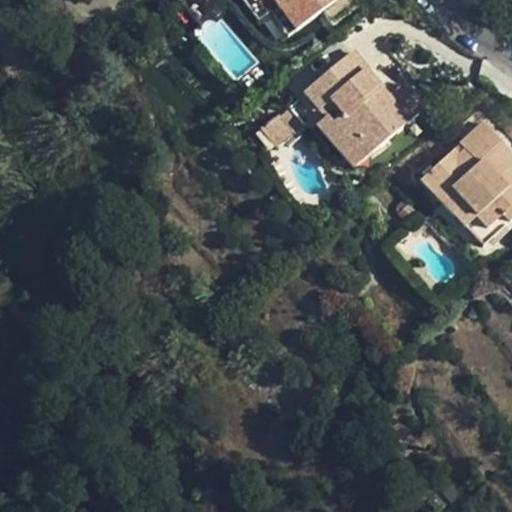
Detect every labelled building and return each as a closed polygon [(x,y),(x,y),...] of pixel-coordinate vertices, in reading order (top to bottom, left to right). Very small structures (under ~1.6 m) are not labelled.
[(257,20),(269,11),(276,7),(271,0),(256,0),(253,2),(247,7),(257,20)] [(256,0),(271,0),(295,32),(338,0),(251,0),(253,2),(256,0)] [(276,7),(269,11),(288,37),(295,32),(276,7)] [(372,95),(378,90),(363,72),(365,70),(351,53),(304,94),(317,110),(329,100),(344,118),(333,128),(349,147),(358,139),(371,155),(421,112),(399,87),(385,98),(380,104),(372,95)] [(380,104),(385,98),(378,90),(372,95),(380,104)] [(325,119),(333,128),(344,118),(329,100),(317,110),(325,119)] [(278,145),(296,128),(281,113),(263,130),(278,145)] [(316,126),(340,155),(349,147),(333,128),(325,119),(316,126)] [(501,176),(509,168),(511,165),(511,155),(482,124),(459,146),(460,147),(464,152),(459,157),(455,152),(422,184),(449,212),(460,202),(494,238),(511,220),(511,182),(509,185),(501,176)] [(353,170),(371,155),(358,139),(349,147),(340,155),(353,170)] [(464,152),(460,147),(455,152),(459,157),(464,152)] [(509,185),(511,182),(511,170),(509,168),(501,176),(509,185)] [(483,248),(494,238),(460,202),(449,212),(483,248)]
